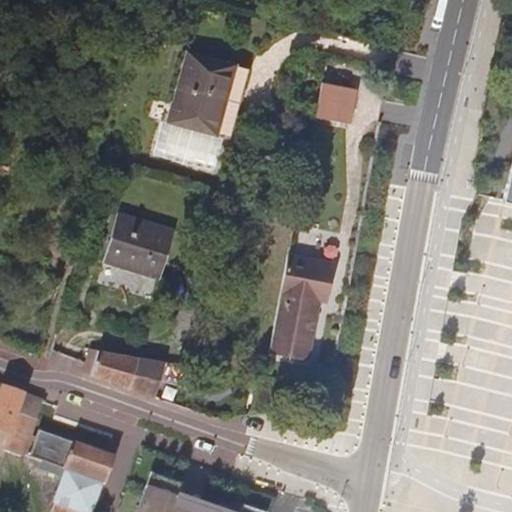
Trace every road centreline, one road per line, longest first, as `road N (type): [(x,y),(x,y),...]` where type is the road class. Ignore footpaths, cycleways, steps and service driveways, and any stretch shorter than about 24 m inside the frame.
road 1 (residential): [(367,480),(470,0)]
road 2 (residential): [(367,480),(0,366)]
